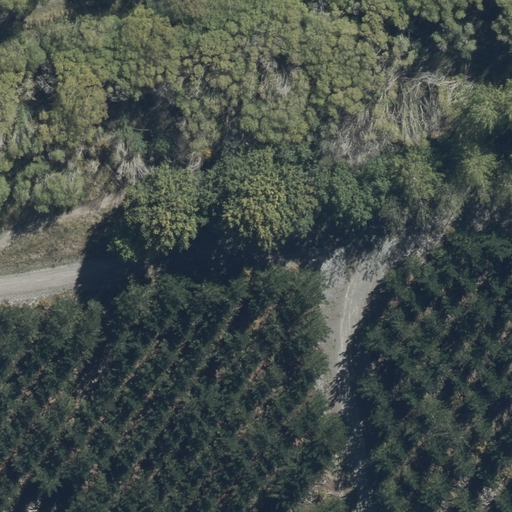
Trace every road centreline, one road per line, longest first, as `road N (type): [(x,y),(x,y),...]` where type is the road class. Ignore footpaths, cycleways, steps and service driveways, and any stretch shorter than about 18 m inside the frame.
road 1 (track): [(0,285),(285,233),(511,174)]
road 2 (track): [(285,233),(326,511)]
